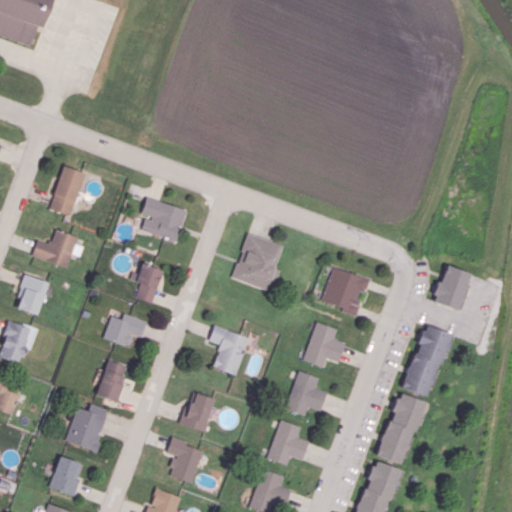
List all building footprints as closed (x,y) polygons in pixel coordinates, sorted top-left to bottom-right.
[(0,0),(47,0),(30,48),(0,36),(0,0)] [(86,172),(71,215),(50,208),(65,165),(86,172)] [(188,209),(177,241),(141,229),(145,217),(152,219),(153,216),(142,212),(148,195),(188,209)] [(58,229),(78,236),(67,266),(32,254),(38,238),(49,242),(50,239),(53,240),(58,229)] [(249,231),(285,245),(277,265),(279,266),(269,291),(232,277),(238,262),(240,262),(244,250),(242,249),(249,231)] [(441,259),(469,270),(455,308),(430,299),(430,288),(441,259)] [(144,263),(164,270),(152,303),(136,297),(141,282),(138,281),(144,263)] [(331,265),(319,299),(341,306),(339,311),(355,317),(369,278),(331,265)] [(26,274),(46,281),(35,313),(19,307),(23,297),(18,295),(26,274)] [(124,310),(121,316),(112,312),(103,337),(117,341),(125,344),(128,345),(131,347),(133,341),(133,336),(132,335),(130,334),(131,331),(142,336),(148,320),(124,310)] [(0,356),(18,363),(21,354),(25,355),(29,345),(26,344),(32,327),(9,318),(3,335),(6,336),(0,353),(0,356)] [(315,322),(301,358),(321,366),(324,356),(336,361),(344,341),(330,336),(333,329),(315,322)] [(215,323),(209,339),(221,344),(218,350),(220,350),(219,355),(217,354),(213,366),(237,375),(251,336),(215,323)] [(423,324),(418,329),(415,336),(414,342),(414,348),(400,384),(424,394),(448,334),(423,324)] [(109,359),(127,366),(123,376),(126,377),(123,383),(126,384),(119,402),(96,394),(109,359)] [(296,368),(282,408),(303,415),(307,403),(318,407),(324,391),(312,387),(316,375),(296,368)] [(0,375),(22,384),(10,413),(0,409),(0,375)] [(422,401),(399,464),(372,454),(396,391),(422,401)] [(216,398),(205,431),(179,423),(185,404),(191,406),(192,402),(195,403),(198,392),(216,398)] [(91,401),(88,409),(77,405),(64,440),(98,452),(102,441),(100,440),(102,434),(99,433),(99,431),(101,432),(109,408),(91,401)] [(279,419),(265,457),(284,464),(288,454),(301,459),(308,440),(293,434),(297,425),(279,419)] [(173,436),(187,441),(187,444),(203,450),(192,482),(170,474),(173,467),(170,466),(173,456),(177,458),(178,454),(168,451),(173,436)] [(62,456),(51,485),(74,494),(80,479),(76,478),(81,463),(62,456)] [(380,511),(397,469),(373,460),(352,511),(380,511)] [(268,511),(247,504),(261,467),(279,474),(276,484),(288,488),(281,507),(271,503),(268,511)] [(180,495),(173,511),(146,511),(149,504),(155,506),(155,504),(152,503),(155,496),(153,495),(156,486),(180,495)] [(43,511),(48,500),(77,511),(43,511)]
